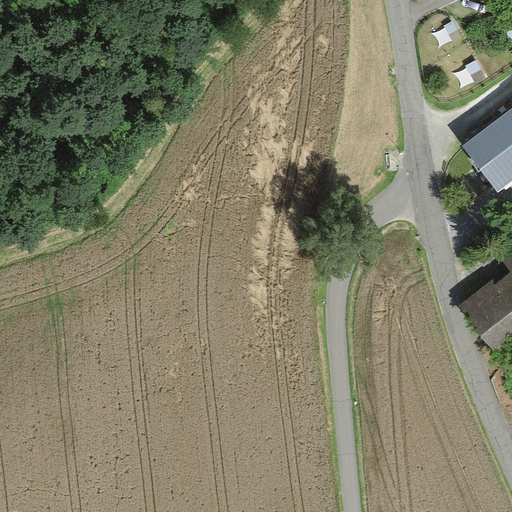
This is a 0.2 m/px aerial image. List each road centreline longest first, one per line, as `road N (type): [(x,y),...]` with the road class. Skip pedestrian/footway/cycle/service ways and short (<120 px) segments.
road 1 (residential): [(511,468),(458,332),(422,196),(395,0)]
road 2 (track): [(351,511),(339,281),(360,240),(422,196)]
